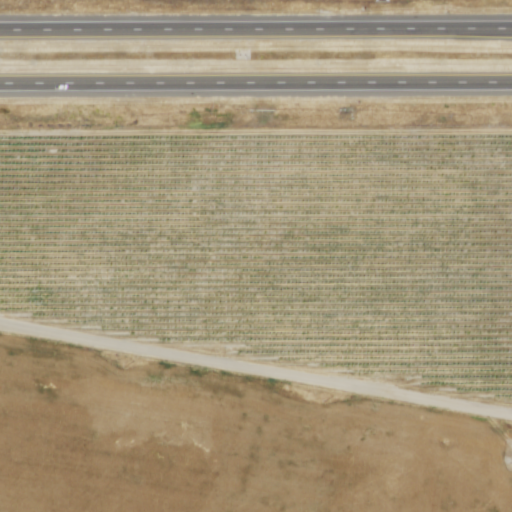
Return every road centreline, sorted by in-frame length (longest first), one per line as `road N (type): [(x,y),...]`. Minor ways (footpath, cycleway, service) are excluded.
road 1 (trunk): [(511,34),(0,29)]
road 2 (trunk): [(0,85),(511,84)]
